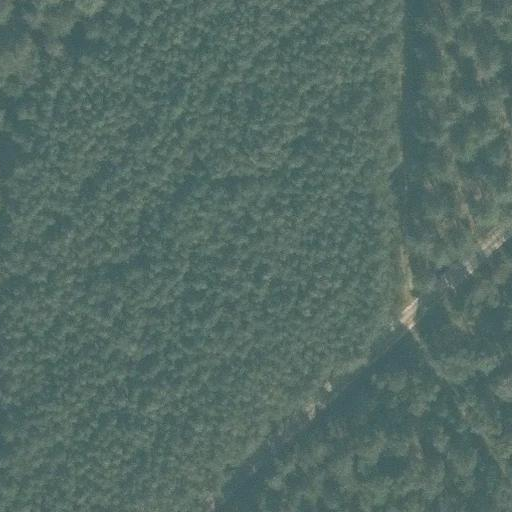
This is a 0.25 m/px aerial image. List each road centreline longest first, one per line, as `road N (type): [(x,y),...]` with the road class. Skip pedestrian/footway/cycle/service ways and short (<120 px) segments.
road 1 (track): [(189,511),(411,307)]
road 2 (track): [(411,307),(434,386),(511,491)]
road 3 (track): [(411,307),(511,217)]
